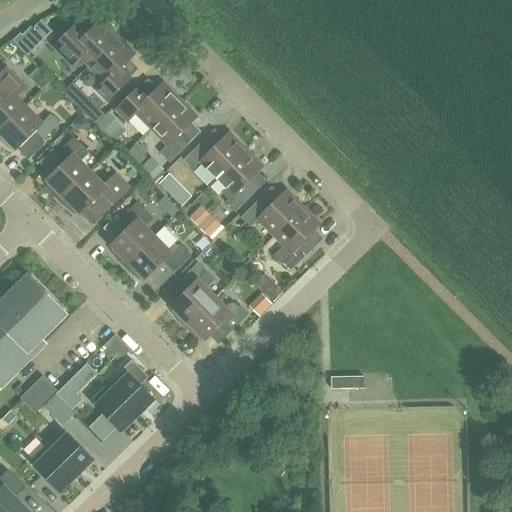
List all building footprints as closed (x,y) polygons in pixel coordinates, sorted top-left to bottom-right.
[(75,28),(56,47),(73,64),(81,57),(90,66),(119,37),(102,20),(89,33),(80,23),(75,28)] [(14,41),(28,54),(35,47),(23,35),(21,33),(13,40),(14,41)] [(119,37),(90,66),(106,82),(99,90),(109,100),(127,81),(132,76),(122,67),(136,53),(119,37)] [(0,132),(27,106),(18,97),(27,88),(8,68),(0,76),(0,132)] [(137,91),(118,109),(128,119),(136,112),(152,129),(181,99),(165,83),(152,96),(142,86),(137,91)] [(181,99),(152,129),(168,145),(161,152),(171,162),(189,144),(182,136),(182,132),(198,116),(181,99)] [(27,106),(0,132),(0,139),(12,149),(14,146),(17,149),(27,139),(39,151),(47,143),(44,140),(61,123),(52,114),(43,123),(27,106)] [(203,141),(185,160),(194,169),(201,162),(218,178),(247,149),(231,132),(214,148),(211,148),(203,141)] [(65,163),(48,180),(51,183),(49,186),(60,201),(92,171),(82,162),(90,153),(74,137),(56,155),(65,163)] [(247,149),(218,178),(227,188),(223,193),(229,200),(227,202),(236,212),(255,193),(248,186),(248,182),(264,166),(247,149)] [(92,171),(60,201),(61,202),(76,213),(78,211),(82,214),(85,211),(96,222),(107,211),(131,188),(117,174),(105,185),(92,171)] [(275,236),(304,207),(288,190),(272,206),(268,206),(261,199),(242,217),(251,227),(259,219),(275,236)] [(125,266),(156,236),(146,226),(155,218),(139,201),(121,219),(129,228),(112,245),(115,248),(113,251),(125,266),(124,266),(125,266)] [(304,207),(275,236),(285,245),(274,256),(291,272),(312,250),(305,243),(305,239),(321,223),(304,207)] [(213,216),(201,228),(214,240),(226,228),(213,216)] [(156,236),(125,266),(125,267),(126,266),(140,278),(143,276),(146,279),(163,262),(174,273),(192,256),(181,244),(179,246),(175,243),(169,242),(166,246),(156,236)] [(190,289),(172,306),(176,309),(173,311),(185,326),(185,327),(216,296),(208,288),(216,279),(208,271),(199,262),(181,280),(190,289)] [(0,383),(32,351),(28,347),(66,310),(65,308),(62,311),(32,281),(35,278),(33,277),(0,309),(0,383)] [(216,296),(185,327),(186,328),(186,327),(201,339),(203,337),(207,340),(224,323),(232,331),(250,314),(242,305),(240,307),(235,302),(230,303),(226,306),(216,296)] [(149,377),(133,360),(108,384),(138,415),(155,399),(141,385),(149,377)] [(25,396),(23,398),(37,412),(58,391),(44,377),(25,396)] [(332,377),(334,389),(365,388),(365,377),(332,377)] [(138,415),(108,384),(92,400),(122,431),(138,415)] [(57,394),(71,408),(80,399),(66,385),(57,394)] [(57,395),(45,407),(61,422),(72,411),(57,395)] [(11,411),(3,420),(8,426),(17,417),(11,411)] [(77,476),(93,460),(62,429),(46,445),(77,476)] [(61,492),(68,485),(77,476),(46,445),(30,460),(46,477),(61,492)] [(0,477),(0,511),(29,511),(15,498),(25,487),(8,470),(0,477)]
